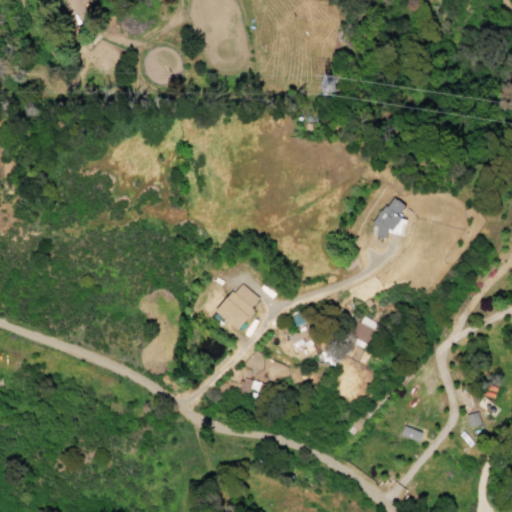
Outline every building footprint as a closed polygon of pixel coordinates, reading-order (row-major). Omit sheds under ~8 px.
[(372,223),(378,227),(374,234),(382,239),(387,231),(395,236),(406,220),(397,214),(403,204),(389,195),(372,223)] [(259,300),(238,282),(213,309),(234,328),(259,300)] [(367,344),(375,323),(359,317),(351,339),(367,344)] [(244,395),(245,391),(261,396),(264,385),(241,377),(236,392),(244,395)] [(466,427),(478,424),(475,411),(463,414),(466,427)] [(420,432),(402,424),(398,434),(415,442),(420,432)]
